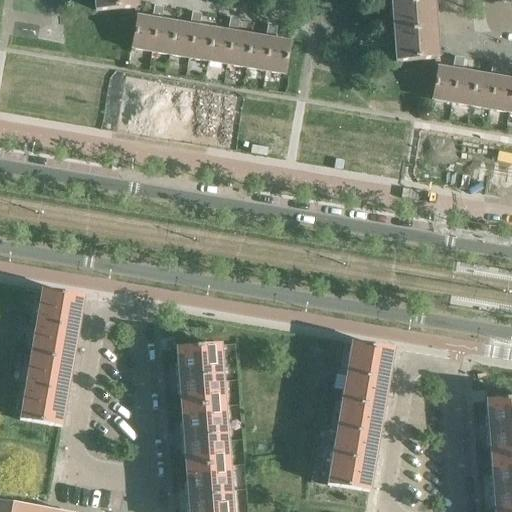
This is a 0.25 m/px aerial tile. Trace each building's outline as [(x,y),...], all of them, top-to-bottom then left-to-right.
[(136,9),(135,0),(93,0),(94,12),(135,9),(136,9)] [(437,60),(434,26),(432,4),(390,7),(395,63),(437,60)] [(170,56),(175,23),(161,21),(163,8),(154,6),(152,19),(137,17),(131,50),(170,56)] [(207,63),(213,30),(199,27),(201,14),(192,13),(190,26),(175,23),(170,56),(207,63)] [(245,69),(251,36),(236,34),(238,21),(229,19),(227,32),(213,30),(207,63),(245,69)] [(284,76),(290,43),(274,40),(276,27),(267,26),(265,39),(251,36),(245,69),(284,76)] [(470,107),(476,75),(461,72),(463,59),(454,58),(452,71),(437,68),(432,101),(470,107)] [(508,114),(511,89),(511,80),(499,79),(501,66),(492,64),(490,77),(476,75),(470,107),(508,114)] [(72,364),(83,299),(41,292),(30,357),(72,364)] [(387,383),(390,362),(392,352),(351,345),(345,376),(387,383)] [(223,407),(220,377),(218,346),(176,350),(181,410),(223,407)] [(61,428),(72,364),(30,357),(19,421),(61,428)] [(378,438),(383,405),(387,383),(345,376),(336,431),(378,438)] [(511,461),(511,400),(485,402),(490,463),(511,461)] [(227,467),(225,437),(223,407),(181,410),(185,470),(227,467)] [(368,493),(374,460),(378,438),(336,431),(327,486),(368,493)] [(511,511),(511,461),(490,463),(493,511),(511,511)] [(230,511),(230,497),(227,467),(185,470),(188,511),(230,511)] [(50,511),(0,503),(0,511),(50,511)]
